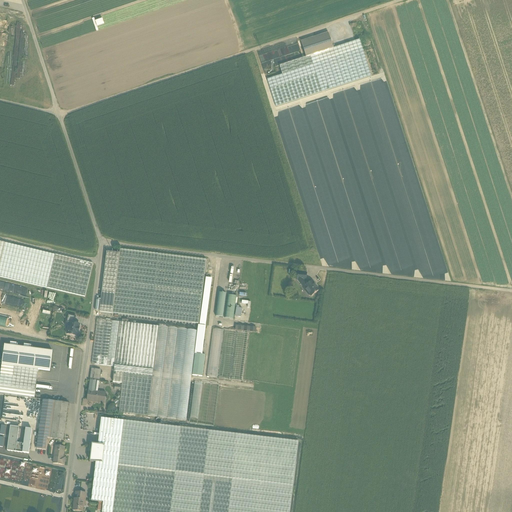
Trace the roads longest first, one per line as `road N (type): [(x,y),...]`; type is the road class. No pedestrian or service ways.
road 1 (track): [(0,101),(59,115),(406,0)]
road 2 (track): [(100,243),(511,290)]
road 3 (track): [(64,511),(100,243)]
road 4 (track): [(100,243),(22,0)]
